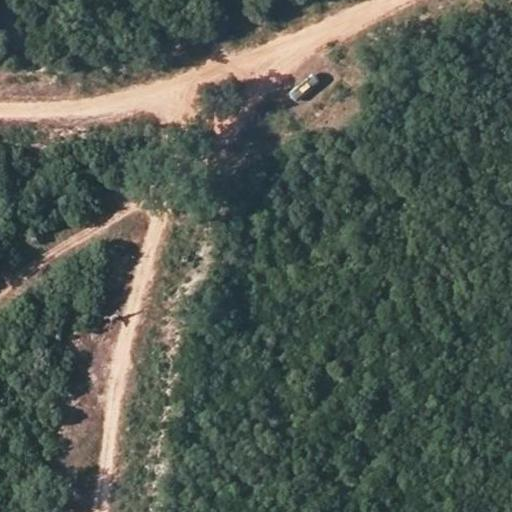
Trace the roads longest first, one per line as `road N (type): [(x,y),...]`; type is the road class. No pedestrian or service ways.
road 1 (track): [(269,59),(164,193),(133,305),(100,511)]
road 2 (track): [(269,59),(156,94),(45,113),(0,111)]
road 3 (track): [(0,299),(164,193)]
road 4 (track): [(393,0),(269,59)]
